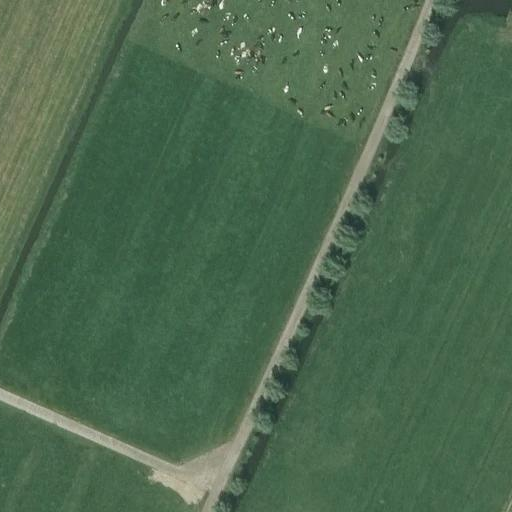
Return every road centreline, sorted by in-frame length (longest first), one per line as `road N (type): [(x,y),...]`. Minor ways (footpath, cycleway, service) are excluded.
road 1 (track): [(237,511),(459,0)]
road 2 (track): [(257,469),(0,385)]
